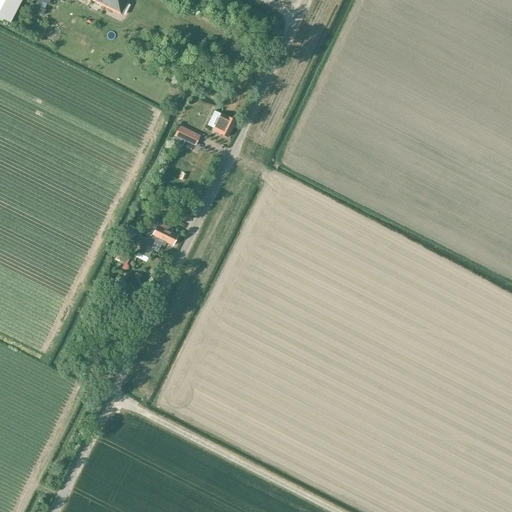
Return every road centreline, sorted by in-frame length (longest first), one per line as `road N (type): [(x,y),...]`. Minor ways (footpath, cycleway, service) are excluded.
road 1 (unclassified): [(53,511),(309,0)]
road 2 (track): [(336,511),(110,396)]
road 3 (track): [(358,222),(234,154)]
